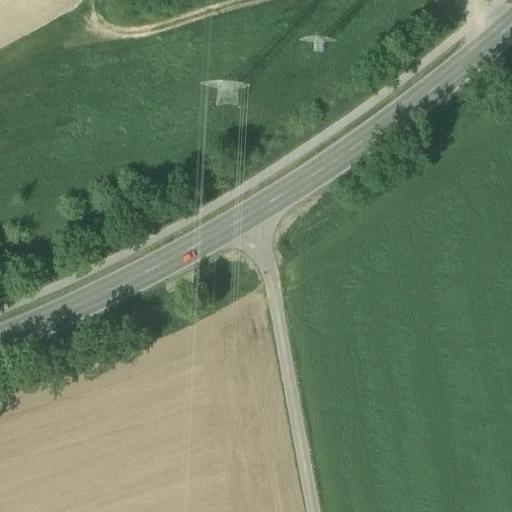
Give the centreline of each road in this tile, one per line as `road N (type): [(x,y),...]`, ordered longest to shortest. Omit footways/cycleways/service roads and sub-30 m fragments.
road 1 (unclassified): [(256,212),(312,511)]
road 2 (primary): [(256,212),(380,131),(497,39)]
road 3 (primary): [(0,339),(256,212)]
